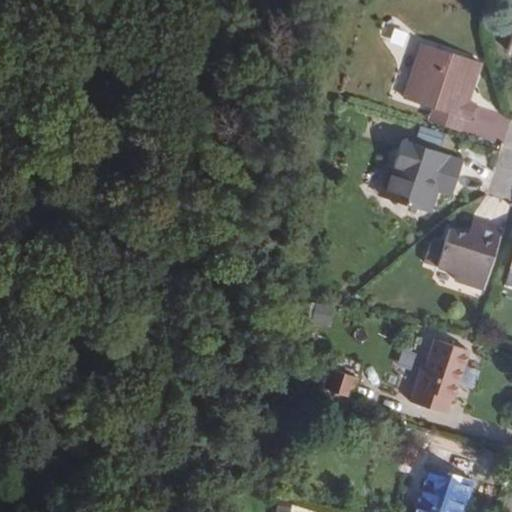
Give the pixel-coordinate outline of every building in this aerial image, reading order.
[(468,100),(479,62),(422,44),(403,100),(430,109),(463,120),(468,121),(474,102),(468,100)] [(426,121),(459,133),(463,120),(430,109),(426,121)] [(451,190),(461,160),(400,139),(391,166),(381,198),(429,213),(437,192),(438,186),(451,190)] [(375,195),(381,198),(391,166),(385,164),(375,195)] [(437,192),(449,197),(451,190),(438,186),(437,192)] [(467,233),(474,235),(478,224),(471,222),(467,233)] [(482,288),(501,232),(478,224),(474,235),(467,233),(450,227),(437,267),(456,272),(454,280),(482,288)] [(443,241),(432,237),(422,261),(433,265),(443,241)] [(451,400),(467,352),(434,341),(424,367),(422,367),(410,402),(445,414),(450,402),(451,400)] [(350,399),(356,379),(331,371),(324,391),(350,399)] [(475,450),(433,436),(430,446),(472,460),(475,450)] [(466,480),(472,460),(430,446),(423,466),(430,469),(416,511),(461,511),(471,482),(466,480)]
